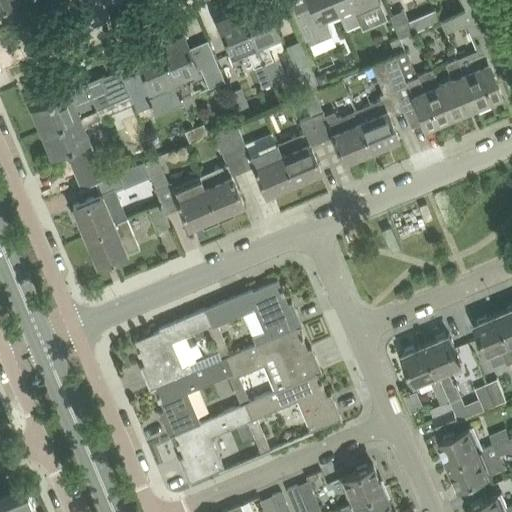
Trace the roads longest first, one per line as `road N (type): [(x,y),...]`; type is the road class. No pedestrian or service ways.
road 1 (residential): [(76,328),(307,230)]
road 2 (unclassified): [(389,421),(177,511)]
road 3 (residential): [(307,230),(511,143)]
road 4 (unclassified): [(76,328),(0,142)]
road 5 (unclassified): [(154,511),(76,328)]
road 6 (secondary): [(112,511),(41,343)]
road 7 (residential): [(356,333),(511,273)]
road 8 (residential): [(0,52),(129,0)]
